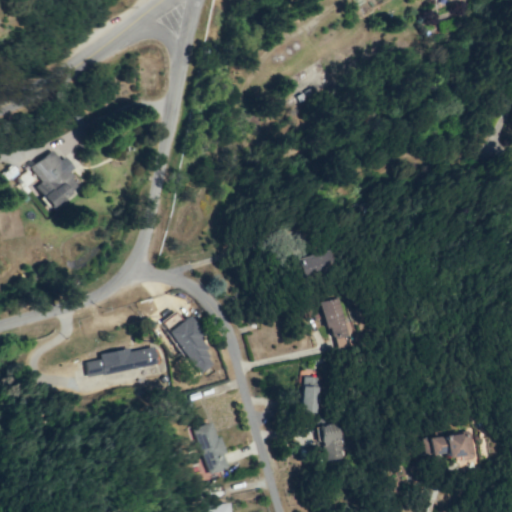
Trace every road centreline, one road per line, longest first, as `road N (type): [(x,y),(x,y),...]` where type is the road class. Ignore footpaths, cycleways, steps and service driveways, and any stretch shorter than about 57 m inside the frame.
road 1 (residential): [(132,276),(170,277),(217,319),(280,511)]
road 2 (residential): [(203,0),(190,20),(132,276)]
road 3 (tertiary): [(0,111),(58,84),(171,0)]
road 4 (tertiary): [(0,330),(92,304),(132,276)]
